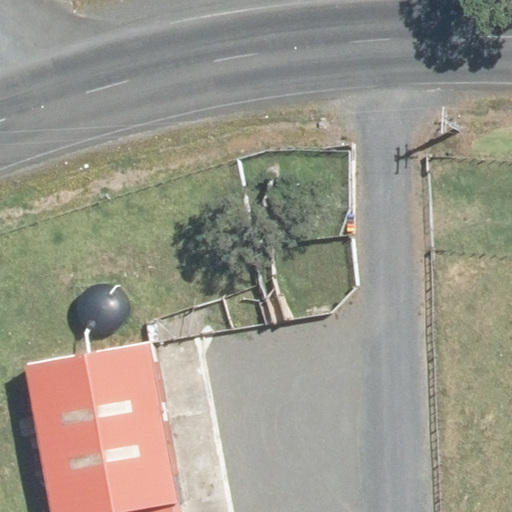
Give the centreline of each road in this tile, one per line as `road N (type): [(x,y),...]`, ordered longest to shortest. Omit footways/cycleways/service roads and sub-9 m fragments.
road 1 (tertiary): [(511,40),(413,39),(252,58),(113,87),(0,128)]
road 2 (unknown): [(413,39),(415,511)]
